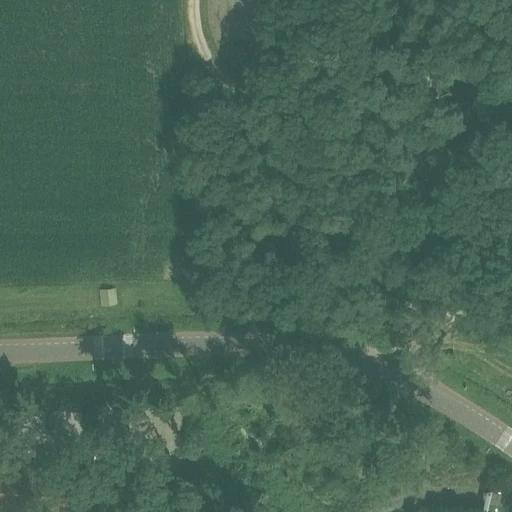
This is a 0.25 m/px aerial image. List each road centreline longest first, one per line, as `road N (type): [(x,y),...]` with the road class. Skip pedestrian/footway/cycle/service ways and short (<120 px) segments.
road 1 (tertiary): [(511,443),(419,385),(324,353),(208,342),(0,351)]
road 2 (track): [(351,162),(387,242),(387,307),(364,364)]
road 3 (unknown): [(387,307),(511,278)]
